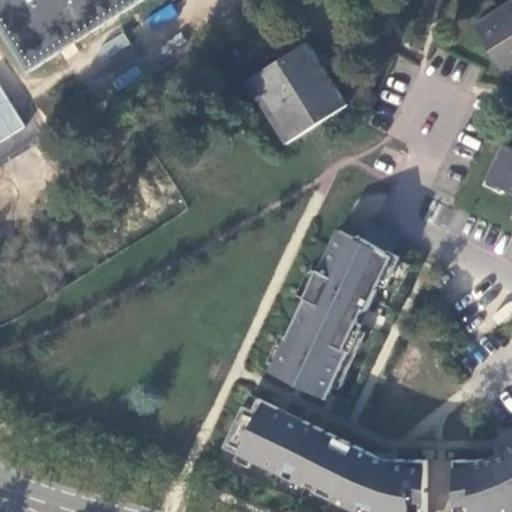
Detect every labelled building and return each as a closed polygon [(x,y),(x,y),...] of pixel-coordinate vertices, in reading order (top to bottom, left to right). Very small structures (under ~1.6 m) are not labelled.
[(0,0),(0,28),(27,72),(140,0),(0,0)] [(511,0),(475,24),(511,81),(511,80),(511,0)] [(253,79),(294,141),(349,105),(310,43),(253,79)] [(0,84),(0,145),(26,130),(0,84)] [(511,147),(506,145),(486,186),(504,195),(507,189),(511,191),(511,147)] [(359,239),(342,230),(322,270),(320,270),(287,338),(289,340),(279,361),(284,364),(286,371),(332,393),(363,325),(360,322),(367,310),(370,311),(396,257),(361,236),(359,239)] [(284,364),(279,361),(277,367),(286,371),(284,364)] [(396,511),(428,511),(428,462),(385,461),(306,423),(294,447),(288,444),(300,419),(289,414),(285,419),(277,415),(281,410),(261,401),(254,412),(246,408),(226,449),(308,489),(311,483),(335,495),(333,501),(356,511),(361,511),(362,511),(397,511),(396,511)] [(285,419),(289,414),(281,410),(277,415),(285,419)] [(511,511),(511,459),(511,460),(506,451),(493,459),(493,462),(488,463),(488,461),(457,461),(457,511),(511,511)]
